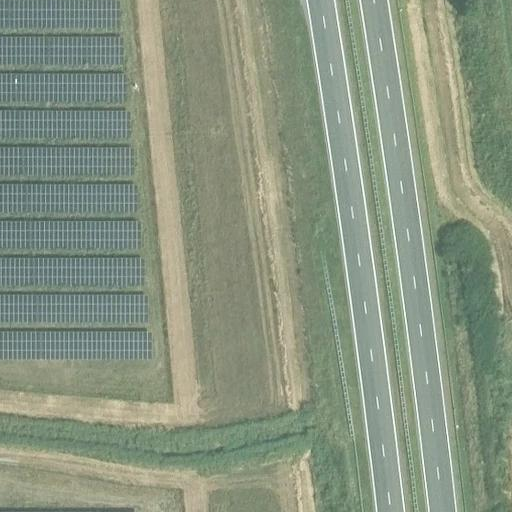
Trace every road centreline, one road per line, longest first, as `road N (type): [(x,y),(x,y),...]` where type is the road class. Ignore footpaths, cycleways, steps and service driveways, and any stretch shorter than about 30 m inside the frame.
road 1 (trunk): [(320,0),(388,511)]
road 2 (trunk): [(441,511),(373,0)]
